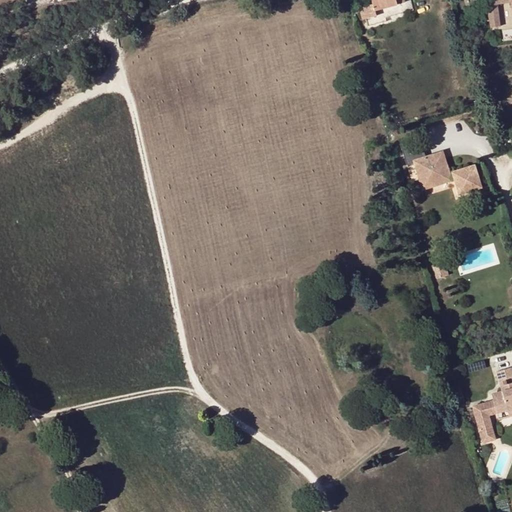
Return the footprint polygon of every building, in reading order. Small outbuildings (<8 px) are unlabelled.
[(370,0),(372,5),(374,11),(375,10),(404,2),(403,0),(370,0)] [(497,4),(511,2),(511,0),(493,0),(487,1),(489,11),(490,21),(491,28),(499,27),(501,26),(497,4)] [(372,5),(362,7),(365,19),(376,16),(375,10),(374,11),(372,5)] [(447,178),(442,161),(436,163),(435,159),(424,161),(419,140),(400,146),(406,166),(416,164),(423,189),(454,181),(459,195),(478,189),(473,171),(447,178)] [(441,265),(434,267),(437,276),(444,274),(441,265)] [(511,375),(511,365),(497,370),(500,379),(511,375)] [(511,381),(501,385),(502,389),(492,392),(497,411),(508,408),(509,411),(511,409),(511,381)] [(511,409),(509,411),(508,408),(497,411),(499,417),(511,413),(511,409)]
